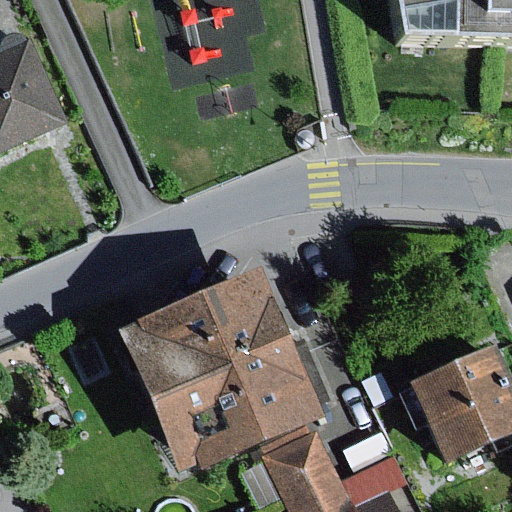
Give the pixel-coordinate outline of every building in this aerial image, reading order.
[(511,46),(511,0),(387,0),(395,43),(511,46)] [(0,163),(72,131),(34,48),(29,45),(23,42),(14,43),(7,48),(3,54),(2,60),(0,61),(0,163)] [(269,282),(131,341),(192,483),(331,423),(301,355),(269,282)] [(333,341),(301,355),(331,423),(363,409),(333,341)] [(511,381),(502,358),(417,395),(450,472),(511,446),(511,381)] [(319,439),(264,467),(284,511),(299,511),(345,490),(319,439)] [(299,511),(397,511),(389,496),(408,486),(398,465),(345,490),(299,511)]
